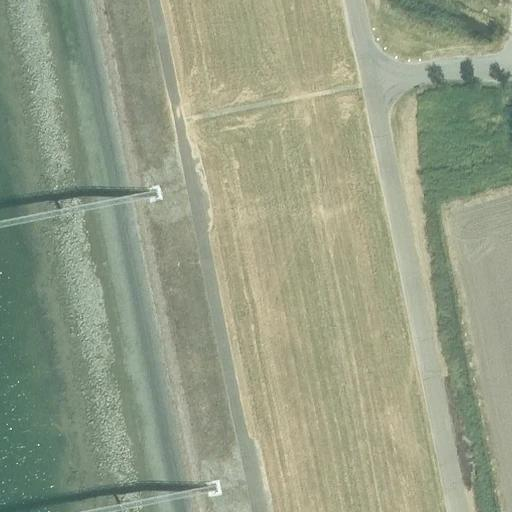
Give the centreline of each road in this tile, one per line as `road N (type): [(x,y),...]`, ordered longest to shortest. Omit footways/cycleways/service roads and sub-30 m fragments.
road 1 (unclassified): [(259,511),(155,0)]
road 2 (unclassified): [(460,511),(371,83)]
road 3 (residential): [(511,70),(371,83)]
